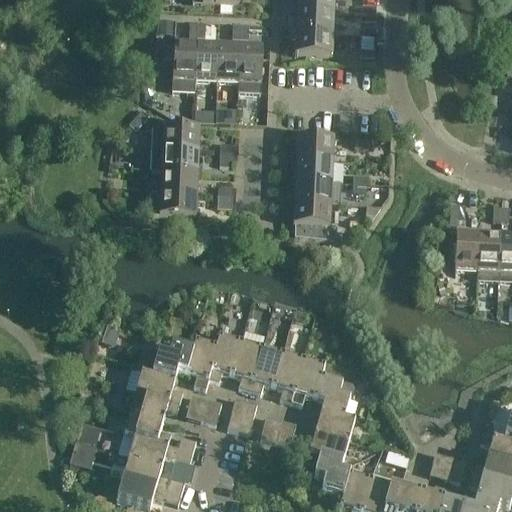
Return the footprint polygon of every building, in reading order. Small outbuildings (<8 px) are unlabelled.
[(237,0),(191,0),(191,8),(237,10),(237,0)] [(295,0),(295,15),(332,17),(332,0),(295,0)] [(360,18),(374,19),(375,11),(360,10),(360,18)] [(331,39),(332,17),(295,15),(294,37),(331,39)] [(374,19),(360,18),(360,26),(374,27),(374,19)] [(195,42),(196,27),(188,27),(188,41),(195,42)] [(196,27),(195,42),(203,42),(204,28),(196,27)] [(239,43),(239,29),(231,29),(231,43),(239,43)] [(239,29),(239,43),(246,44),(247,29),(239,29)] [(331,39),(294,37),(293,60),(330,61),(331,39)] [(194,86),(195,49),(173,48),(171,85),(194,86)] [(217,50),(195,49),(194,86),(215,87),(217,50)] [(215,87),(237,87),(238,51),(217,50),(215,87)] [(238,51),(237,87),(237,97),(259,98),(261,52),(238,51)] [(372,63),(373,55),(358,54),(358,62),(372,63)] [(198,134),(168,132),(162,132),(152,131),(151,154),(197,156),(198,134)] [(296,142),(295,164),(331,166),(332,143),(296,142)] [(354,153),(368,153),(368,144),(354,144),(354,153)] [(219,157),(233,158),(233,150),(219,150),(219,157)] [(196,178),(197,156),(151,154),(150,176),(159,176),(196,178)] [(233,158),(219,157),(218,165),(233,166),(233,158)] [(295,164),(294,186),(340,188),(340,187),(330,187),(331,166),(295,164)] [(195,200),(196,178),(159,176),(159,198),(150,197),(150,198),(195,200)] [(367,182),(353,181),(353,189),(367,189),(367,182)] [(293,207),(329,209),(339,209),(340,188),(294,186),(293,207)] [(217,201),(231,201),(231,193),(217,192),(217,201)] [(195,200),(150,198),(149,220),(194,222),(195,200)] [(231,201),(217,201),(216,213),(230,213),(231,201)] [(329,209),(293,207),(292,230),(294,230),(294,242),(325,245),(326,231),(328,232),(329,209)] [(456,225),(464,225),(464,211),(456,211),(456,225)] [(500,227),(500,213),(493,212),(492,226),(500,227)] [(500,213),(500,227),(508,227),(508,213),(500,213)] [(357,232),(364,232),(365,225),(357,224),(357,232)] [(475,276),(477,240),(455,239),(453,275),(475,276)] [(499,241),(477,240),(475,276),(475,286),(497,287),(499,241)] [(511,287),(511,241),(499,241),(497,287),(511,287)] [(329,326),(328,332),(332,336),(337,334),(339,329),(335,325),(329,326)] [(231,381),(240,348),(218,342),(215,352),(216,352),(207,385),(208,385),(218,388),(221,378),(231,381)] [(192,357),(184,379),(195,382),(192,392),(205,396),(208,385),(207,385),(216,352),(215,352),(195,346),(192,357)] [(237,394),(238,394),(248,397),(260,354),(240,348),(231,381),(240,383),(237,394)] [(184,379),(192,357),(170,351),(167,361),(157,358),(151,379),(174,386),(176,377),(184,379)] [(248,397),(259,400),(262,390),(272,392),(281,359),(260,354),(248,397)] [(279,405),(290,408),(302,365),(281,359),(272,392),(282,395),(279,405)] [(290,408),(302,412),(304,402),(314,404),(321,382),(324,372),(302,365),(290,408)] [(134,398),(178,410),(181,399),(171,396),(174,386),(151,379),(140,376),(134,398)] [(321,416),(343,422),(349,402),(338,399),(341,388),(321,382),(314,404),(323,407),(321,416)] [(134,398),(128,418),(162,428),(165,418),(175,421),(178,410),(134,398)] [(190,401),(187,412),(188,412),(188,413),(203,417),(206,405),(190,401)] [(235,404),(231,420),(240,422),(245,407),(235,404)] [(220,409),(206,405),(203,417),(217,421),(220,409)] [(255,410),(245,407),(240,422),(251,426),(255,410)] [(185,423),(200,427),(203,417),(188,413),(185,423)] [(304,434),(305,434),(347,446),(353,425),(343,422),(321,416),(318,425),(307,422),(304,434)] [(214,431),(217,421),(203,417),(200,427),(214,431)] [(162,428),(128,418),(122,441),(132,443),(133,443),(166,452),(166,451),(169,440),(159,437),(162,428)] [(231,420),(227,435),(236,437),(240,422),(231,420)] [(249,440),(253,426),(251,426),(240,422),(236,437),(249,440)] [(265,422),(262,433),(262,434),(277,438),(281,426),(265,422)] [(511,424),(509,424),(503,445),(511,447),(511,424)] [(296,431),(281,426),(277,438),(292,442),(296,431)] [(82,434),(79,445),(92,449),(96,438),(82,434)] [(260,444),(274,449),(277,438),(262,434),(260,444)] [(347,446),(305,434),(304,434),(301,445),(311,448),(308,459),(319,462),(341,468),(347,446)] [(289,453),(292,442),(277,438),(274,449),(289,453)] [(511,447),(503,445),(482,439),(479,451),(490,454),(487,464),(511,471),(511,447)] [(177,454),(166,451),(166,452),(133,443),(132,443),(127,463),(161,473),(163,463),(188,470),(191,459),(176,455),(177,454)] [(191,459),(194,447),(180,443),(177,454),(176,455),(191,459)] [(449,464),(434,459),(431,470),(446,475),(449,464)] [(341,502),(347,479),(339,476),(341,468),(319,462),(313,483),(324,486),(321,496),(341,502)] [(127,463),(121,484),(179,500),(182,489),(158,482),(161,473),(127,463)] [(465,468),(449,464),(446,475),(461,479),(465,468)] [(511,493),(511,471),(487,464),(484,473),(473,470),(470,481),(511,493)] [(428,481),(443,485),(446,475),(431,470),(428,481)] [(443,485),(458,490),(461,479),(446,475),(443,485)] [(347,479),(341,502),(338,511),(361,511),(369,485),(347,479)] [(508,511),(511,499),(511,493),(470,481),(467,492),(478,495),(475,506),(496,511),(508,511)] [(115,505),(139,511),(149,511),(151,505),(176,511),(179,500),(121,484),(115,505)] [(383,511),(390,491),(369,485),(361,511),(383,511)] [(417,511),(421,500),(410,497),(401,494),(390,491),(383,511),(417,511)] [(417,511),(439,511),(445,495),(434,492),(431,503),(421,500),(417,511)] [(445,495),(439,511),(463,511),(453,509),(456,499),(445,495)] [(110,511),(100,498),(89,507),(92,511),(110,511)]
